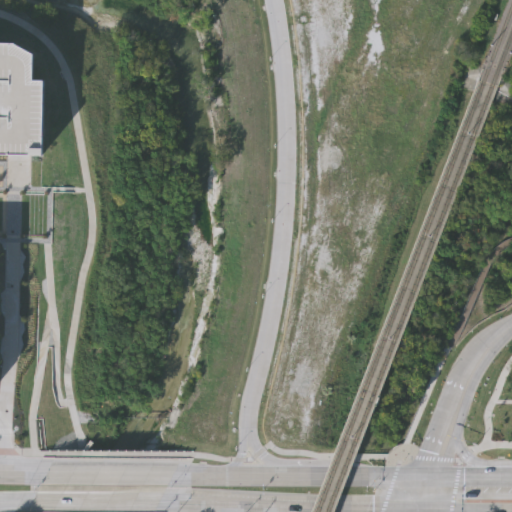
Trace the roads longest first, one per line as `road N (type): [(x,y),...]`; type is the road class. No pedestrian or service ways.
road 1 (residential): [(247,427),(282,250),(287,170),(273,0)]
road 2 (tertiary): [(439,473),(501,329)]
road 3 (secondary): [(29,503),(168,503)]
road 4 (secondary): [(183,473),(45,471)]
